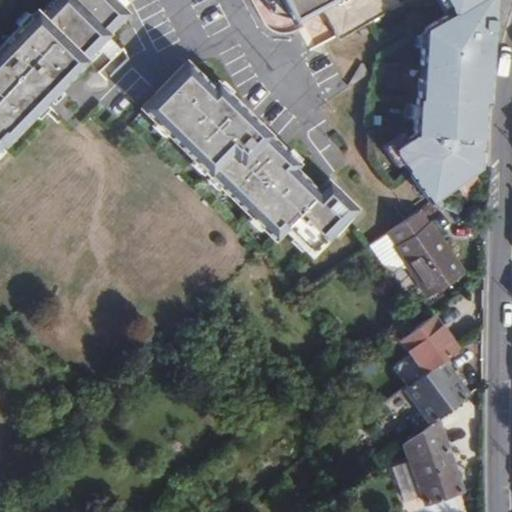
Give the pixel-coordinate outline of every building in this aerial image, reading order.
[(0,140),(1,141),(126,14),(111,0),(53,0),(37,17),(33,12),(0,45),(0,140)] [(270,0),(279,16),(300,21),(324,7),(329,10),(344,39),(349,37),(328,1),(328,0),(270,0)] [(349,37),(410,0),(328,0),(328,1),(349,37)] [(451,0),(457,9),(428,26),(425,62),(431,62),(430,77),(423,76),(421,95),(419,95),(415,131),(393,147),(394,149),(468,107),(485,113),(485,100),(489,100),(492,15),(487,15),(488,5),(492,5),(492,0),(451,0)] [(314,67),(317,49),(296,62),(314,67)] [(431,62),(425,62),(423,76),(430,77),(431,62)] [(184,64),(141,107),(273,236),(283,226),(310,252),(352,208),(326,183),(316,193),(290,168),(295,164),(214,84),(209,89),(184,64)] [(468,107),(394,149),(431,201),(456,185),(475,172),(481,168),(471,153),(476,149),(476,136),(483,136),(485,113),(468,107)] [(471,153),(481,168),(483,136),(476,136),(476,149),(471,153)] [(385,233),(393,245),(426,296),(464,271),(431,220),(423,207),(385,233)] [(457,347),(430,314),(399,337),(397,337),(415,361),(424,372),(442,359),(457,347)] [(424,372),(403,388),(430,421),(437,416),(467,394),(442,359),(424,372)] [(395,378),(403,388),(424,372),(415,361),(395,378)] [(395,378),(376,394),(383,403),(403,388),(395,378)] [(437,416),(430,421),(411,436),(405,440),(425,505),(461,491),(437,416)] [(399,431),(405,440),(411,436),(404,427),(399,431)]
